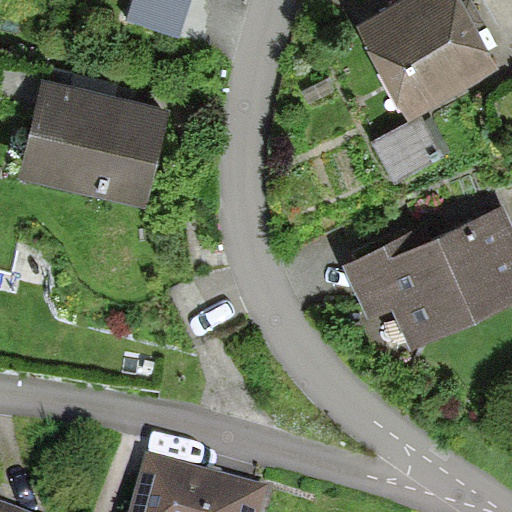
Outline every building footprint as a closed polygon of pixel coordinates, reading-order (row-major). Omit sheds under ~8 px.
[(137,0),(134,12),(186,27),(193,0),(137,0)] [(487,46),(464,0),(363,0),(358,3),(402,89),(487,46)] [(136,180),(157,91),(0,53),(0,91),(32,99),(19,153),(136,180)] [(435,143),(415,108),(371,132),(390,167),(435,143)] [(410,332),(511,290),(511,240),(498,206),(422,237),(416,224),(345,253),(365,302),(393,290),(410,332)] [(0,259),(7,262),(16,225),(0,220),(0,259)] [(252,511),(258,494),(142,461),(127,511),(252,511)]
